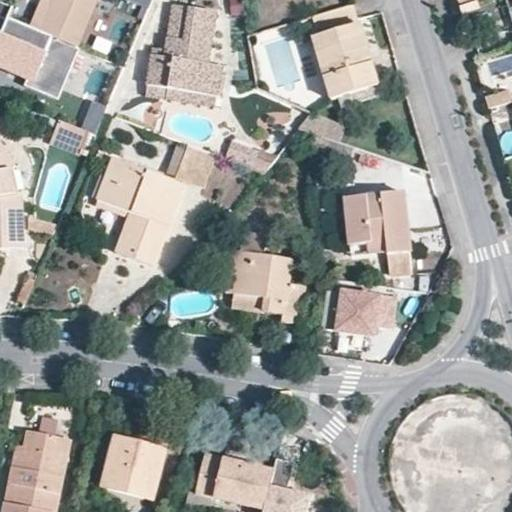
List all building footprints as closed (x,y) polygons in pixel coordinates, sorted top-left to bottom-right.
[(43,0),(33,30),(78,49),(88,24),(95,12),(102,0),(43,0)] [(149,61),(146,88),(221,97),(224,68),(205,66),(219,11),(173,14),(163,64),(149,61)] [(78,49),(9,24),(2,39),(7,43),(0,60),(0,72),(53,94),(63,70),(73,75),(78,49)] [(354,25),(311,42),(337,107),(380,90),(354,25)] [(494,96),(486,98),(489,109),(497,107),(494,96)] [(251,124),(273,141),(291,117),(270,101),(251,124)] [(93,102),(84,127),(98,133),(107,107),(93,102)] [(349,126),(314,117),(299,132),(341,146),(349,126)] [(62,122),(51,145),(55,146),(81,159),(89,137),(90,133),(62,122)] [(235,140),(227,156),(263,175),(271,159),(235,140)] [(206,188),(218,157),(179,143),(167,174),(206,188)] [(0,144),(0,250),(23,249),(23,192),(13,192),(11,175),(20,168),(0,144)] [(184,187),(114,155),(99,197),(129,215),(116,256),(157,272),(184,187)] [(406,195),(345,199),(356,248),(385,246),(392,278),(413,277),(406,195)] [(288,261),(233,254),(224,290),(232,292),(231,309),(281,314),(280,324),(300,329),(304,289),(288,288),(288,261)] [(379,300),(328,292),(323,331),(374,339),(375,329),(390,332),(395,299),(380,297),(379,300)] [(23,432),(4,511),(56,511),(68,441),(23,432)] [(162,456),(115,441),(101,484),(147,499),(162,456)] [(271,472),(205,456),(196,494),(262,510),(271,472)] [(271,472),(262,510),(262,511),(305,511),(309,496),(286,491),(292,463),(274,459),(271,472)]
